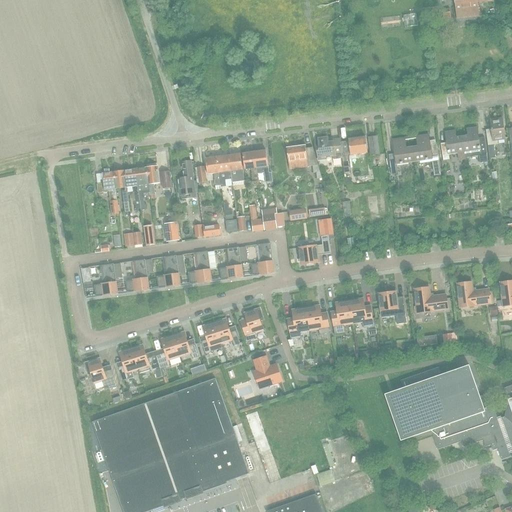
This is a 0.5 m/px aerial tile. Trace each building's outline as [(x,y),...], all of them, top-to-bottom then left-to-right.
[(494,0),(493,0),(454,0),(457,18),(479,16),(477,2),(494,0)] [(503,130),(501,113),(488,115),(491,129),(493,145),(498,144),(498,140),(505,139),(503,130)] [(487,162),(486,154),(484,137),(478,138),(477,128),(467,129),(467,135),(462,136),(465,158),(478,156),(480,163),(487,162)] [(465,159),(465,158),(462,136),(455,137),(454,131),(445,132),(446,143),(440,144),(443,160),(449,160),(448,154),(458,153),(459,160),(465,159)] [(417,147),(412,147),(414,162),(419,161),(420,164),(431,162),(433,176),(440,175),(436,150),(430,151),(428,135),(415,136),(417,147)] [(342,158),(339,142),(339,138),(334,139),(333,136),(315,138),(316,151),(317,160),(327,159),(326,156),(332,155),(333,159),(342,158)] [(370,155),(379,154),(377,136),(368,137),(370,155)] [(344,174),(351,173),(348,155),(367,153),(365,137),(348,139),(348,141),(339,142),(342,158),(344,174)] [(414,162),(412,147),(406,148),(404,138),(392,140),(395,164),(390,165),(391,175),(398,174),(396,164),(414,162)] [(286,147),(288,161),(289,169),(318,165),(312,147),(306,148),(305,145),(286,147)] [(254,152),(256,167),(263,167),(264,172),(269,171),(266,150),(254,152)] [(256,167),(254,152),(242,153),(244,169),(251,169),(253,182),(258,181),(256,167)] [(232,182),(238,181),(244,181),(240,154),(228,155),(232,182)] [(228,155),(217,157),(221,184),(221,187),(232,186),(232,182),(228,155)] [(221,187),(221,184),(217,157),(205,158),(207,174),(214,173),(216,186),(220,185),(221,187)] [(196,198),(191,160),(181,161),(183,177),(177,178),(180,196),(191,194),(191,198),(196,198)] [(161,188),(162,188),(160,172),(158,172),(157,166),(149,167),(145,167),(149,193),(149,196),(155,195),(154,190),(155,190),(161,188)] [(199,182),(206,181),(205,166),(197,167),(199,182)] [(149,193),(145,167),(134,169),(140,210),(145,209),(144,206),(143,198),(144,198),(143,194),(149,193)] [(135,210),(140,210),(134,169),(124,170),(126,187),(129,211),(126,187),(134,186),(134,189),(132,189),(133,197),(135,210)] [(123,204),(124,212),(129,211),(126,187),(124,170),(113,172),(115,189),(118,213),(115,189),(124,188),(124,191),(122,191),(123,204)] [(162,188),(171,187),(169,171),(160,172),(162,188)] [(104,190),(108,190),(111,214),(118,213),(115,189),(113,172),(102,173),(104,190)] [(345,215),(351,214),(349,201),(343,202),(345,215)] [(249,206),(252,224),(253,231),(265,230),(264,224),(263,220),(257,221),(255,205),(249,206)] [(263,220),(264,224),(265,230),(277,228),(275,214),(277,213),(276,208),(262,210),(263,220)] [(291,220),(307,218),(306,208),(289,211),(291,220)] [(325,208),(309,210),(310,217),(326,215),(325,208)] [(244,216),(237,217),(239,231),(246,230),(244,216)] [(227,233),(238,231),(236,219),(226,221),(227,233)] [(324,221),(325,232),(332,231),(331,220),(324,221)] [(177,222),(164,224),(167,242),(179,240),(177,222)] [(195,224),(197,237),(204,236),(202,223),(195,224)] [(146,245),(154,244),(151,225),(143,226),(146,245)] [(204,227),(205,237),(220,235),(219,225),(204,227)] [(134,245),(141,244),(140,232),(132,233),(134,245)] [(134,245),(132,233),(124,235),(126,246),(134,245)] [(316,245),(299,248),(301,265),(318,262),(317,254),(330,252),(331,252),(328,235),(321,236),(322,245),(316,246),(316,245)] [(252,275),(274,272),(270,243),(258,244),(261,263),(251,264),(252,275)] [(245,247),(239,247),(241,262),(248,261),(246,246),(245,246),(245,247)] [(241,262),(239,247),(227,248),(229,267),(219,268),(221,280),(243,277),(241,262)] [(211,281),(210,270),(209,263),(207,251),(196,253),(198,271),(188,272),(190,284),(211,281)] [(182,255),(176,256),(179,276),(186,275),(183,254),(182,254),(182,255)] [(164,257),(167,275),(157,277),(158,288),(180,285),(179,276),(176,256),(176,255),(164,257)] [(151,259),(145,260),(147,274),(154,273),(152,258),(151,259)] [(134,261),(137,279),(125,281),(127,292),(149,289),(147,274),(145,260),(145,259),(134,261)] [(120,263),(114,264),(115,278),(122,277),(120,263),(119,263),(120,263)] [(115,278),(114,264),(113,264),(102,265),(104,284),(94,285),(96,296),(117,293),(115,278)] [(91,282),(89,267),(88,267),(88,268),(83,268),(81,268),(83,283),(91,282)] [(511,280),(500,282),(501,291),(500,291),(501,299),(502,299),(503,306),(511,305),(511,280)] [(473,291),(472,282),(457,284),(458,292),(457,293),(458,300),(459,300),(460,307),(490,304),(489,289),(473,291)] [(430,296),(429,287),(414,289),(415,298),(414,298),(415,305),(416,305),(417,313),(448,309),(446,294),(430,296)] [(397,297),(396,291),(378,294),(381,310),(381,317),(397,315),(398,318),(406,317),(403,297),(397,297)] [(365,313),(363,299),(349,301),(353,323),(362,322),(363,328),(374,326),(372,312),(365,313)] [(353,323),(349,301),(336,303),(338,318),(332,319),(335,334),(345,333),(344,325),(353,323)] [(306,308),(310,330),(319,329),(319,335),(330,333),(328,319),(322,320),(319,306),(306,308)] [(260,320),(263,319),(260,308),(250,311),(245,313),(249,326),(243,328),(247,342),(257,338),(255,333),(263,330),(260,320)] [(310,330),(306,308),(292,310),(295,325),(288,326),(291,340),(301,338),(300,332),(310,330)] [(230,332),(226,319),(214,322),(221,343),(232,340),(234,346),(240,344),(236,330),(230,332)] [(221,343),(214,322),(203,326),(207,339),(201,341),(205,355),(212,353),(210,347),(221,343)] [(173,335),(179,356),(190,353),(192,359),(199,357),(194,343),(188,345),(184,332),(173,335)] [(179,356),(173,335),(161,339),(166,352),(160,354),(164,368),(170,366),(168,360),(179,356)] [(131,348),(138,369),(139,373),(150,370),(151,372),(157,370),(153,356),(147,358),(143,345),(131,348)] [(127,373),(138,369),(131,348),(120,352),(124,365),(118,367),(122,381),(129,379),(127,373)] [(378,356),(377,349),(359,352),(360,357),(366,356),(366,358),(378,356)] [(266,356),(254,360),(257,371),(254,372),(260,389),(282,381),(277,364),(269,367),(266,356)] [(100,358),(94,360),(85,363),(88,374),(92,373),(95,383),(102,381),(104,386),(108,385),(109,389),(117,386),(111,369),(104,372),(100,358)] [(511,384),(504,388),(508,400),(505,416),(498,419),(489,393),(480,396),(469,365),(441,375),(439,367),(400,380),(403,388),(385,394),(401,441),(410,438),(411,441),(432,434),(438,449),(451,444),(462,441),(464,447),(483,440),(485,445),(490,443),(493,450),(498,449),(501,460),(511,456),(509,452),(511,450),(511,384)] [(215,378),(177,392),(92,422),(123,511),(136,511),(249,473),(215,378)] [(130,390),(123,392),(125,399),(132,397),(130,390)] [(312,489),(335,481),(331,469),(308,477),(312,489)] [(322,511),(316,494),(266,511),(322,511)]
